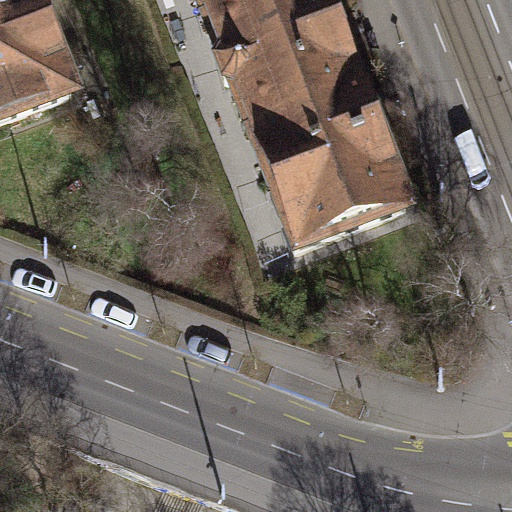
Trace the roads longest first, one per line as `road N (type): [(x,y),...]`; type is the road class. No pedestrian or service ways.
road 1 (tertiary): [(511,501),(465,501),(373,482),(0,339)]
road 2 (primary): [(511,138),(458,0)]
